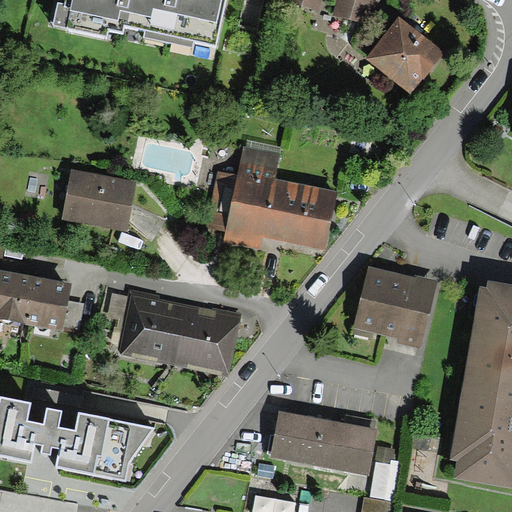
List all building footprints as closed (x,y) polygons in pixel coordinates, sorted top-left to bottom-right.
[(144,36),(143,41),(190,51),(191,45),(212,50),(222,0),(64,0),(63,8),(56,6),(51,29),(77,34),(77,37),(105,43),(107,34),(122,37),(123,31),(144,36)] [(287,0),(287,2),(316,9),(317,0),(287,0)] [(369,0),(335,0),(331,15),(363,23),(369,0)] [(396,25),(366,63),(408,94),(437,57),(396,25)] [(246,144),(224,245),(256,252),(260,235),(320,248),(331,197),(268,183),(275,151),(246,144)] [(73,175),(64,221),(124,233),(133,186),(73,175)] [(367,270),(352,336),(419,351),(434,285),(367,270)] [(26,279),(0,274),(0,323),(16,327),(26,279)] [(64,288),(26,279),(16,327),(53,336),(64,288)] [(470,378),(511,385),(511,292),(486,288),(470,378)] [(110,353),(166,366),(179,301),(121,289),(110,353)] [(234,313),(179,301),(166,366),(219,379),(234,313)] [(511,385),(470,378),(453,476),(511,486),(511,385)] [(0,401),(0,453),(30,459),(33,443),(64,450),(61,467),(122,477),(125,463),(148,432),(0,401)] [(279,416),(271,462),(367,478),(375,432),(279,416)] [(255,511),(297,511),(299,497),(258,493),(255,511)]
